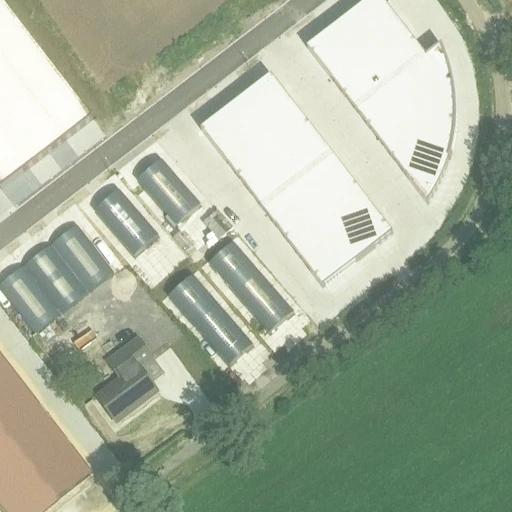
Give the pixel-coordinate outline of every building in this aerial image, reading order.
[(0,0),(0,188),(2,190),(93,121),(0,0)] [(380,0),(371,0),(307,49),(428,206),(432,200),(435,194),(439,187),(442,181),(444,174),(447,167),(449,160),(451,153),(453,146),(454,139),(455,132),(455,125),(456,118),(456,110),(455,103),(455,96),(454,89),(453,81),(451,74),(449,67),(447,60),(445,54),(442,47),(426,59),(380,0)] [(273,77),(202,131),(323,289),(394,235),(273,77)] [(161,161),(137,182),(176,227),(201,206),(161,161)] [(119,192),(94,213),(134,259),(158,238),(119,192)] [(77,226),(51,247),(88,294),(114,274),(77,226)] [(235,245),(210,267),(270,337),(295,315),(235,245)] [(51,247),(23,268),(60,316),(88,294),(51,247)] [(23,268),(0,286),(0,292),(34,336),(60,316),(23,268)] [(194,278),(169,299),(229,369),(254,348),(194,278)] [(116,425),(158,393),(138,367),(141,365),(144,368),(153,360),(138,340),(107,364),(120,381),(97,399),(98,401),(106,411),(116,425)] [(0,511),(46,511),(94,475),(0,353),(0,511)]
